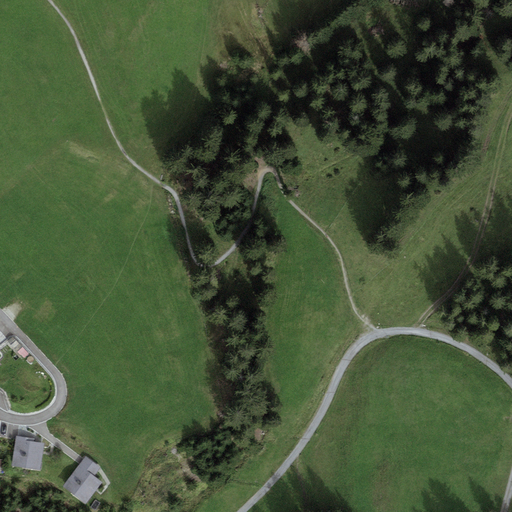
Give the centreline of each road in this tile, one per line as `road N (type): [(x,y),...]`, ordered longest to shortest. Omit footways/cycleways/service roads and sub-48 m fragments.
road 1 (track): [(416,331),(476,249),(511,111)]
road 2 (track): [(240,511),(295,455),(349,355),(380,332)]
road 3 (residential): [(0,411),(32,420),(60,396),(52,370),(0,315)]
road 4 (track): [(380,332),(416,331),(460,344),(511,385)]
